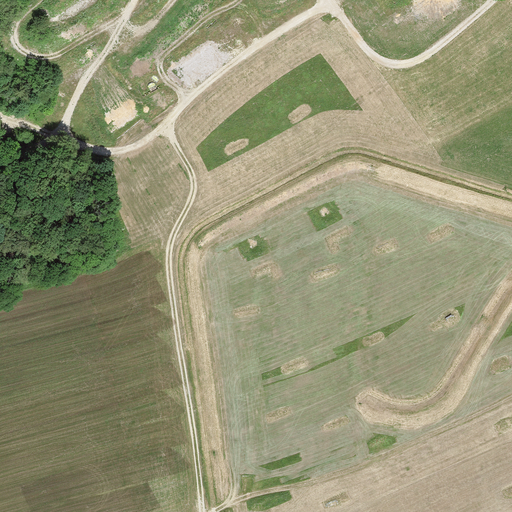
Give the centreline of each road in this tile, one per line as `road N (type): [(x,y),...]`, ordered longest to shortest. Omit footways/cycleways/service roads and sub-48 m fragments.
road 1 (track): [(60,126),(82,150),(98,154),(145,143),(213,78),(328,3),(373,56),(411,65),(495,0)]
road 2 (track): [(60,126),(137,0)]
road 3 (track): [(42,0),(17,34),(21,49),(51,56),(88,39)]
